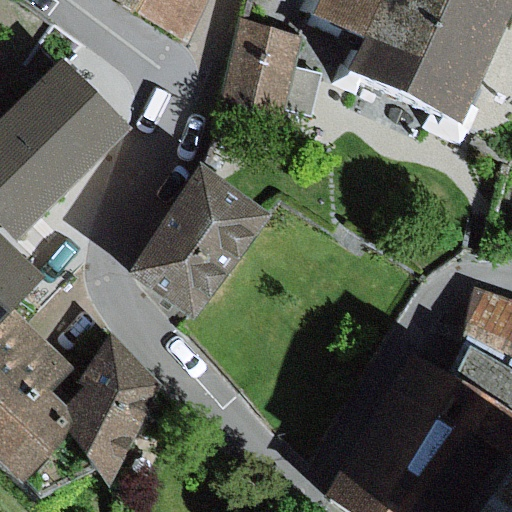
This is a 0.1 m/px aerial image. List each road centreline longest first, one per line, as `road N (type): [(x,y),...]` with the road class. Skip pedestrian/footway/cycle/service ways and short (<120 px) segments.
road 1 (residential): [(189,90),(102,268),(106,297),(300,495),(302,511)]
road 2 (residential): [(62,0),(189,90)]
